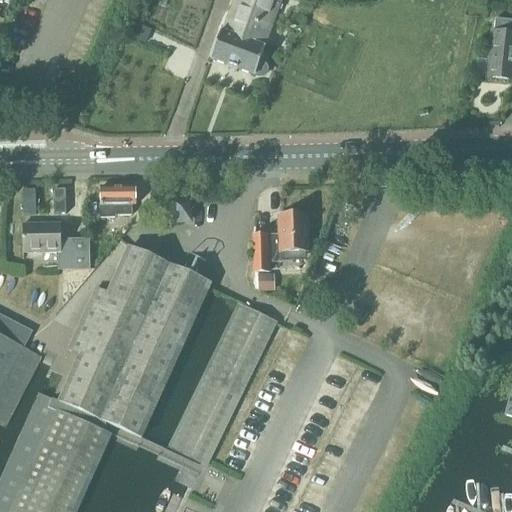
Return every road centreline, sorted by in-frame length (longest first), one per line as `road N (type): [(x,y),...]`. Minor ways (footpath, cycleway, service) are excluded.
road 1 (secondary): [(0,158),(511,149)]
road 2 (unknown): [(250,156),(224,263),(230,279),(330,328)]
road 3 (unknown): [(330,328),(386,356),(395,382),(394,400),(340,511)]
road 4 (unknown): [(247,511),(302,389)]
